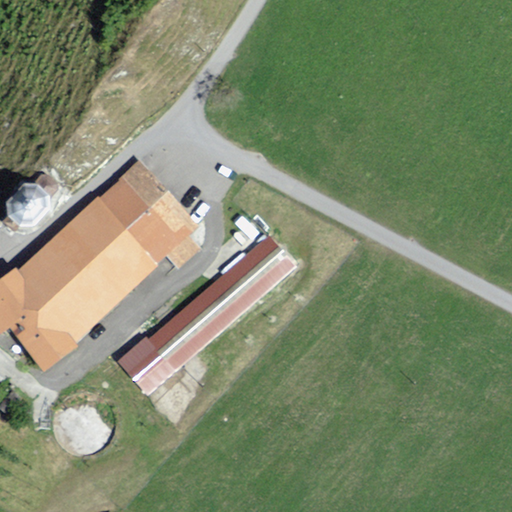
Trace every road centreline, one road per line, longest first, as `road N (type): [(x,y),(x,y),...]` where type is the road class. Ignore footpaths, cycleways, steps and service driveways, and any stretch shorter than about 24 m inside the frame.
road 1 (unclassified): [(183,113),(340,214),(511,306)]
road 2 (unclassified): [(183,113),(0,263)]
road 3 (unclassified): [(257,0),(183,113)]
